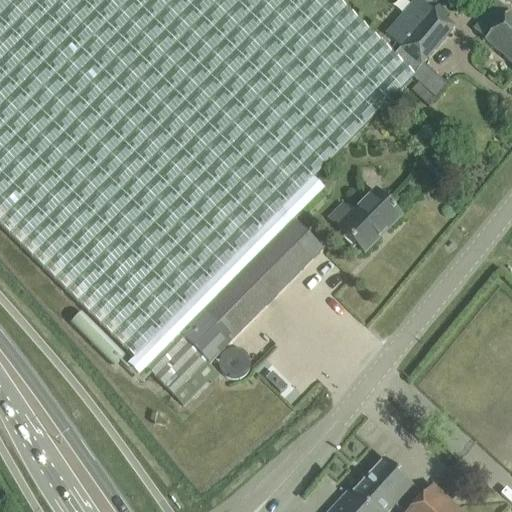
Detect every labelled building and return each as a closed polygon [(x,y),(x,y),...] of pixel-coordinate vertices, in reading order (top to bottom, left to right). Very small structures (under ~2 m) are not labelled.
[(0,0),(0,226),(135,360),(128,366),(140,378),(147,371),(174,397),(182,406),(216,373),(209,366),(179,335),(294,222),(325,192),(314,181),(415,78),(336,0),(0,0)] [(420,0),(416,0),(386,35),(400,49),(400,50),(422,70),(456,29),(451,25),(445,20),(450,14),(439,5),(434,10),(434,11),(420,0)] [(511,17),(496,4),(473,30),(511,65),(511,17)] [(401,218),(387,203),(376,192),(352,216),(342,207),(330,220),(364,255),(401,218)] [(323,252),(309,237),(294,222),(179,335),(209,366),(323,252)] [(219,364),(219,369),(221,373),(224,377),(229,380),(233,381),(238,381),(243,379),(247,375),(249,371),(250,366),(250,361),(248,357),(245,353),(241,350),(236,349),(231,350),(226,352),(223,355),(220,359),(219,364)] [(389,511),(395,506),(401,511),(409,511),(423,497),(384,460),(353,495),(349,492),(330,511),(389,511)] [(459,511),(433,487),(423,497),(409,511),(459,511)]
